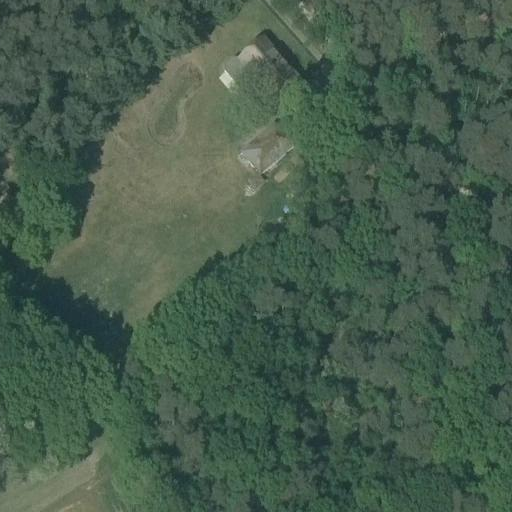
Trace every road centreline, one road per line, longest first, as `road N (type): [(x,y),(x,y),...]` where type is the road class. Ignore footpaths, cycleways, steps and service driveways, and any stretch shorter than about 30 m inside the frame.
road 1 (track): [(511,247),(361,75)]
road 2 (track): [(375,66),(500,0)]
